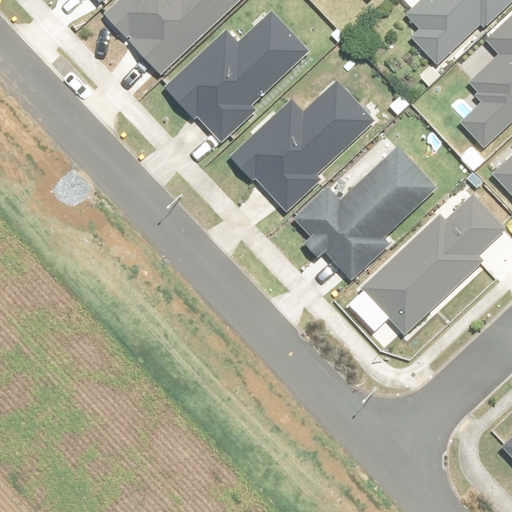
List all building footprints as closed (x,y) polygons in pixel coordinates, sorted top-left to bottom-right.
[(127,0),(107,19),(164,81),(250,0),(127,0)] [(440,69),(442,67),(510,0),(428,0),(407,21),(418,32),(410,39),(440,69)] [(313,59),(274,17),(239,49),(227,36),(172,88),(223,143),(254,114),(313,59)] [(511,26),(492,43),(503,56),(471,84),(487,103),(463,123),(485,149),(511,126),(511,26)] [(379,126),(340,85),(308,116),(297,104),(238,159),(286,212),(322,179),(379,126)] [(437,194),(401,154),(344,206),(330,190),(293,224),(347,284),(389,246),(385,241),(437,194)] [(511,159),(495,175),(511,193),(511,159)] [(508,233),(475,198),(448,224),(441,217),(362,292),(406,338),(480,268),(475,264),(508,233)]
